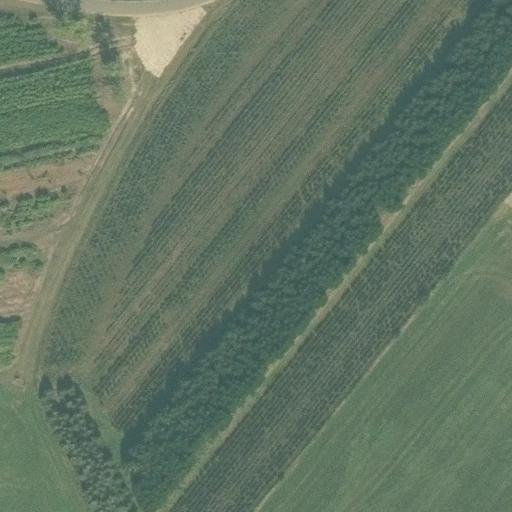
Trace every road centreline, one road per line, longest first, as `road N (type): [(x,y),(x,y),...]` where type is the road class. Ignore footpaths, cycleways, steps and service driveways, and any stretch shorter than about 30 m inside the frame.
road 1 (track): [(77,511),(31,417),(36,341),(141,120),(216,0)]
road 2 (unclassified): [(49,0),(115,9),(189,0)]
